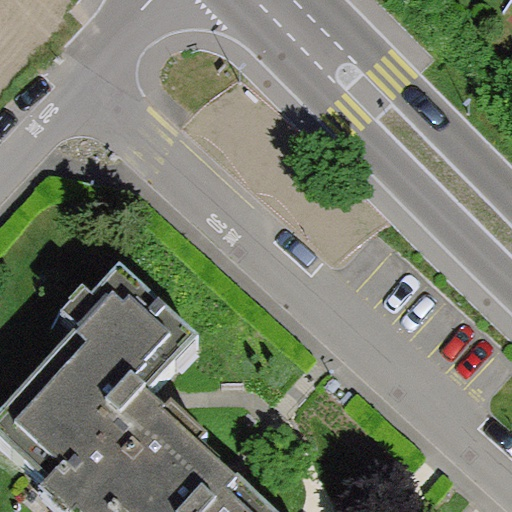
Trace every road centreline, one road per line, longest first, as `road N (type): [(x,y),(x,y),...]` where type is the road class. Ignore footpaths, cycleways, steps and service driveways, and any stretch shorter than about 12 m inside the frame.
road 1 (residential): [(511,467),(83,74)]
road 2 (secondary): [(275,0),(511,237)]
road 3 (residential): [(83,74),(0,165)]
